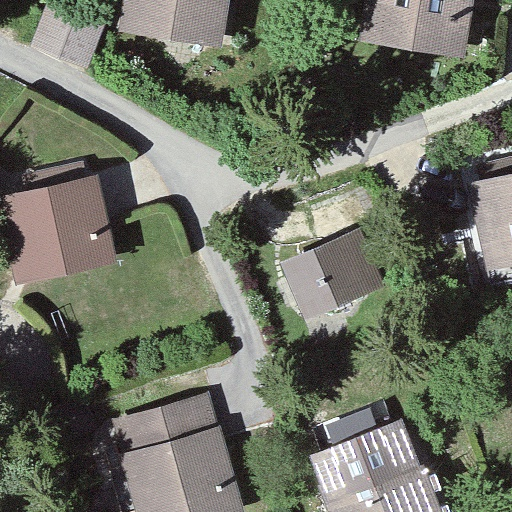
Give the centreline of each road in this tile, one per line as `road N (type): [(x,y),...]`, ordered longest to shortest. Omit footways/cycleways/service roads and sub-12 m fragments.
road 1 (residential): [(511,92),(252,180),(0,43)]
road 2 (unknown): [(217,161),(273,447)]
